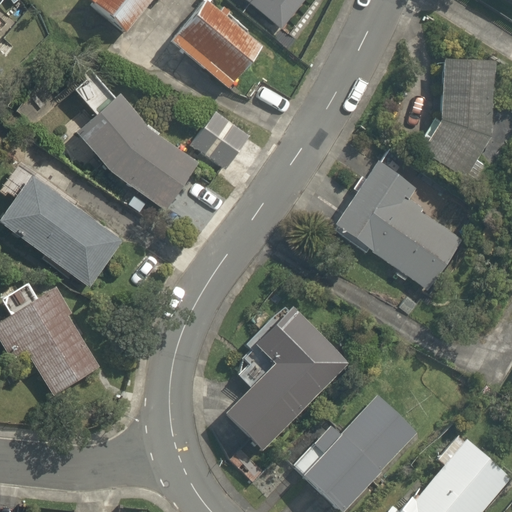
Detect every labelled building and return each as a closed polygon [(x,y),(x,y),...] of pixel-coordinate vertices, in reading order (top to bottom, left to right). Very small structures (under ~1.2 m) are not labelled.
[(154,0),(83,0),(79,6),(121,40),(154,0)] [(233,0),(281,37),(309,0),(233,0)] [(261,52),(198,4),(162,52),(225,100),(261,52)] [(489,63),(437,61),(433,121),(413,149),(452,183),(483,148),(489,63)] [(133,128),(85,76),(65,94),(91,121),(71,140),(110,184),(157,217),(191,168),(133,128)] [(247,139),(210,113),(185,148),(221,174),(247,139)] [(429,204),(373,168),(330,237),(424,296),(462,235),(424,212),(429,204)] [(117,243),(24,182),(0,217),(0,237),(84,293),(117,243)] [(0,302),(7,317),(0,320),(0,343),(18,381),(33,374),(50,407),(92,377),(51,292),(32,302),(25,288),(0,300),(0,302)] [(340,367),(280,313),(226,373),(244,390),(216,422),(257,459),(340,367)] [(340,511),(414,435),(369,392),(339,422),(333,416),(282,469),(326,511),(340,511)] [(481,511),(508,482),(460,439),(394,511),(481,511)]
